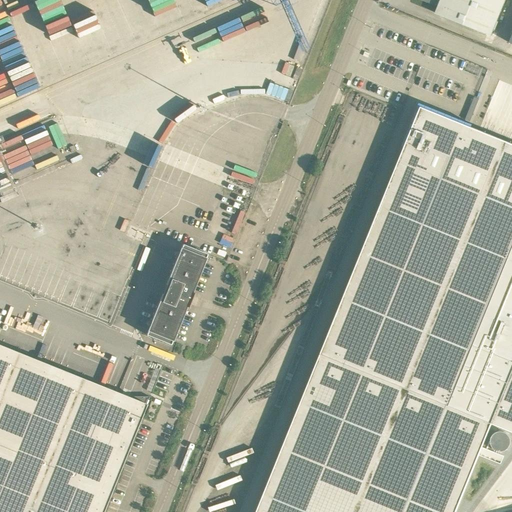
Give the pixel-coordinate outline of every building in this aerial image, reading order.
[(419,0),(438,7),(435,13),(491,35),(505,0),(419,0)] [(479,99),(474,97),(465,120),(470,122),(479,99)] [(410,134),(321,354),(492,423),(511,431),(511,143),(471,127),(421,107),(411,131),(410,134)] [(182,244),(145,335),(170,345),(206,254),(182,244)] [(0,511),(102,511),(149,397),(134,397),(133,399),(0,346),(0,511)] [(455,511),(479,455),(500,464),(504,456),(482,447),(492,423),(321,354),(256,511),(455,511)]
